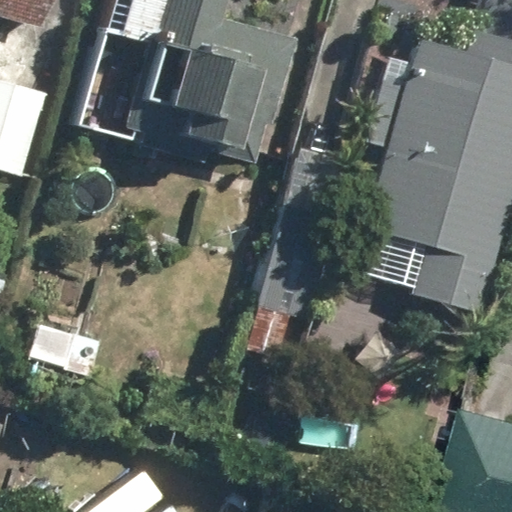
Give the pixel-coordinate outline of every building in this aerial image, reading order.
[(0,0),(0,11),(38,23),(48,0),(0,0)] [(107,0),(101,24),(150,38),(126,120),(139,123),(135,137),(201,156),(204,147),(254,161),(291,33),(217,12),(220,0),(107,0)] [(481,309),(511,195),(511,0),(474,0),(467,26),(461,25),(457,41),(415,30),(349,273),(481,309)] [(95,328),(21,315),(13,365),(87,378),(95,328)] [(511,511),(511,412),(483,404),(451,511),(511,511)]
